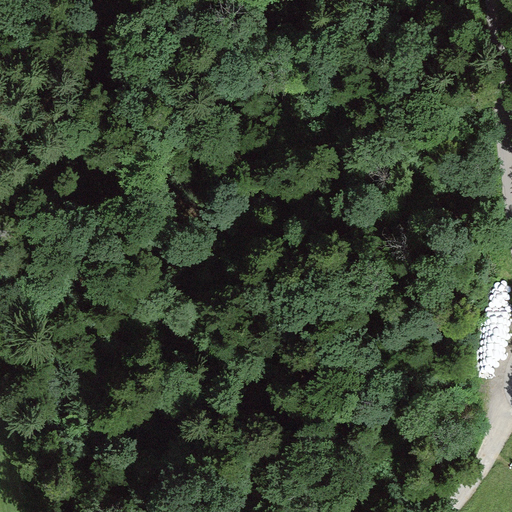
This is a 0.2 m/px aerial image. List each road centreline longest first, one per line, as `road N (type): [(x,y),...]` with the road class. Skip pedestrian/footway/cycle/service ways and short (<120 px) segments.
road 1 (unclassified): [(511,185),(498,0)]
road 2 (track): [(511,400),(449,511)]
